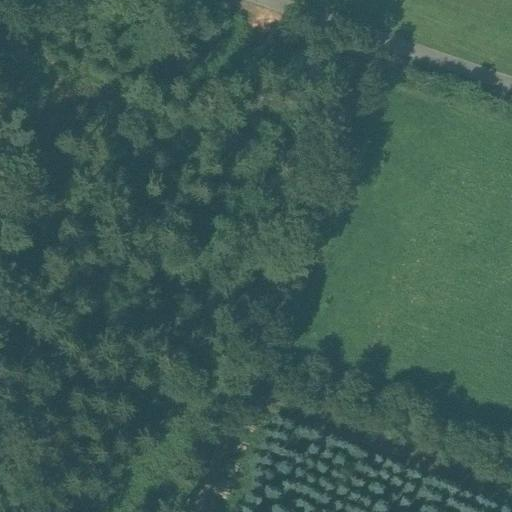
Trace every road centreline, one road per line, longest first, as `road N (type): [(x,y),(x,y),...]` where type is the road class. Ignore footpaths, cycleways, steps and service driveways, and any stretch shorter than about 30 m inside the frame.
road 1 (track): [(374,30),(190,511)]
road 2 (unclassified): [(296,0),(511,78)]
